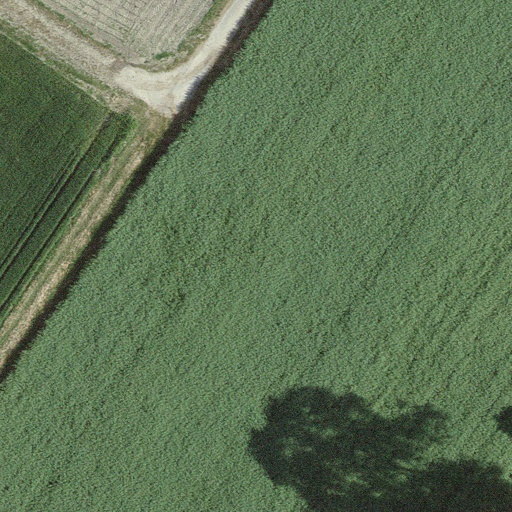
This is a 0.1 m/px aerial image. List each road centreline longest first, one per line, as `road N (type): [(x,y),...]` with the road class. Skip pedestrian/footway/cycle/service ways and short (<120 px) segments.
road 1 (track): [(2,0),(173,104)]
road 2 (track): [(244,0),(173,104)]
